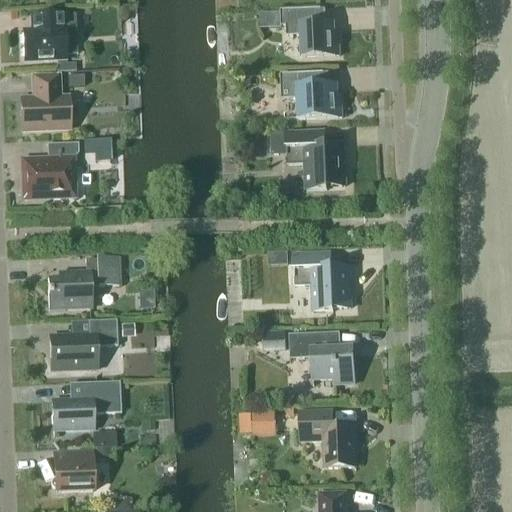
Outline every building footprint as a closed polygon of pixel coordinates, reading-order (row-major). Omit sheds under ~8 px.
[(301,59),(339,58),(338,36),(334,36),(334,25),(321,26),(320,10),(280,11),(280,13),(259,14),(259,31),(281,30),(280,28),(286,28),(286,38),(300,37),(301,59)] [(33,33),(31,33),(22,34),(23,63),(56,61),(57,74),(76,73),(75,65),(66,65),(66,57),(77,56),(75,15),(32,17),(33,33)] [(342,119),(341,98),(337,98),(336,87),(323,88),(323,74),(280,76),(281,101),(297,100),(298,122),(342,119)] [(84,89),(84,77),(67,78),(67,90),(84,89)] [(59,99),(58,78),(32,79),(33,100),(20,101),(22,133),(69,132),(68,99),(59,99)] [(240,79),(241,88),(247,88),(250,84),(250,78),(240,79)] [(242,135),(242,148),(260,147),(259,134),(242,135)] [(306,193),(327,192),(327,189),(345,188),(343,147),(324,148),(323,134),(286,135),(287,167),(305,166),(306,193)] [(109,141),(83,142),(83,154),(94,153),(95,163),(110,162),(109,141)] [(47,163),(23,164),(23,177),(21,180),(21,185),(24,187),(24,200),(50,199),(53,202),(60,201),(62,198),(72,198),(71,162),(78,155),(78,151),(78,145),(46,146),(47,163)] [(268,255),(268,268),(288,268),(287,254),(268,255)] [(333,311),(347,310),(350,310),(348,269),(330,270),(329,255),(293,257),(294,280),(294,289),(312,288),(313,314),(333,313),(333,311)] [(47,282),(48,313),(65,312),(65,311),(91,310),(90,289),(119,288),(117,260),(85,261),(85,274),(58,275),(58,276),(59,276),(59,282),(47,282)] [(249,317),(249,326),(260,326),(260,317),(249,317)] [(117,348),(116,322),(88,323),(88,337),(49,339),(50,373),(97,371),(96,349),(117,348)] [(134,340),(133,326),(121,327),(121,340),(134,340)] [(284,334),(262,334),(263,353),(285,353),(284,334)] [(333,381),(333,387),(354,386),(353,359),(346,359),(346,350),(340,351),(339,334),(289,337),(289,338),(298,337),(299,361),(311,360),(313,388),(314,388),(314,382),(333,381)] [(51,403),(52,433),(93,431),(92,416),(120,415),(119,384),(83,385),(84,402),(51,403)] [(324,471),(354,470),(353,444),(355,444),(355,428),(332,429),(332,413),(300,414),(301,444),(321,444),(323,446),(324,471)] [(277,414),(240,415),(241,439),(278,438),(277,414)] [(93,450),(105,449),(105,435),(93,435),(93,450)] [(109,462),(109,450),(95,451),(95,462),(109,462)] [(55,495),(92,493),(91,455),(53,456),(55,495)] [(346,494),(318,496),(319,511),(346,511),(347,510),(346,494)] [(112,511),(130,511),(129,500),(111,501),(112,511)]
